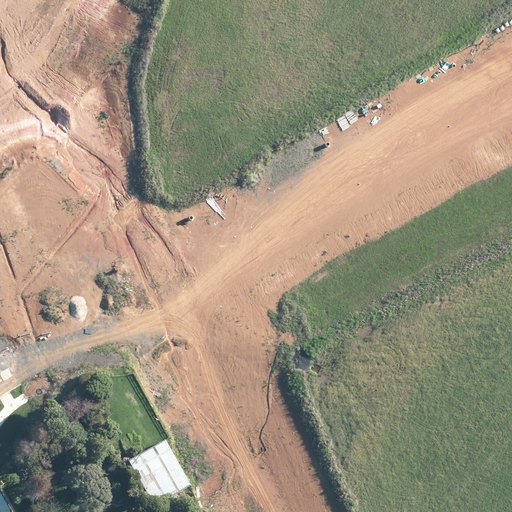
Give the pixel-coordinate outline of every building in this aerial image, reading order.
[(136,148),(147,132),(126,117),(114,134),(106,128),(95,144),(104,150),(91,169),(111,183),(124,164),(131,168),(142,152),(136,148)] [(112,269),(121,260),(127,267),(118,275),(130,288),(139,299),(145,293),(163,314),(194,285),(149,236),(155,231),(136,210),(93,249),(112,269)] [(0,300),(31,358),(85,329),(31,229),(0,246),(0,300)] [(136,314),(142,308),(115,277),(107,284),(129,309),(131,308),(136,314)] [(169,417),(194,402),(183,384),(158,398),(169,417)] [(166,439),(129,461),(155,506),(192,485),(166,439)]
